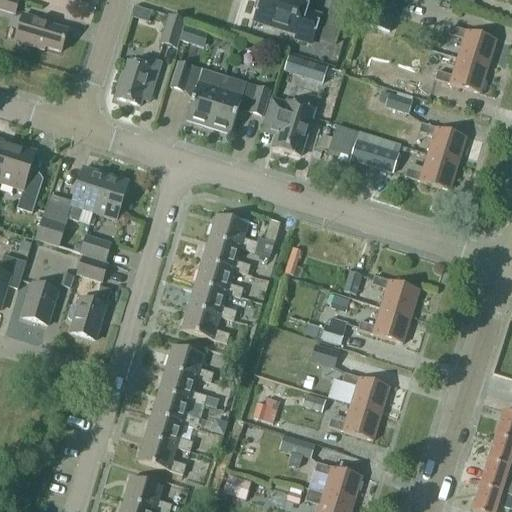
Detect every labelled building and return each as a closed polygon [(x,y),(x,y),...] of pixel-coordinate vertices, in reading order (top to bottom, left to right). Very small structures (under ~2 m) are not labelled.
[(0,0),(0,11),(15,16),(19,2),(10,0),(0,0)] [(261,0),(253,27),(310,45),(319,17),(305,13),(308,0),(307,0),(307,1),(303,0),(261,0)] [(332,0),(331,5),(346,10),(349,0),(332,0)] [(359,24),(389,33),(398,3),(388,0),(368,0),(368,2),(362,0),(360,0),(354,21),(360,22),(359,24)] [(45,49),(60,54),(67,32),(51,27),(52,25),(23,16),(15,43),(44,52),(45,49)] [(169,18),(160,45),(176,50),(184,23),(169,18)] [(463,41),(457,59),(487,69),(496,42),(451,28),(448,37),(463,41)] [(116,101),(139,108),(143,98),(149,100),(160,65),(141,59),(139,67),(127,63),(116,101)] [(487,69),(457,59),(452,77),(437,73),(434,82),(479,96),(487,69)] [(308,69),(288,63),(285,74),(304,80),(308,69)] [(186,122),(207,129),(223,78),(178,64),(170,90),(182,93),(183,92),(194,96),(186,122)] [(387,70),(383,85),(423,94),(426,78),(387,70)] [(223,78),(207,129),(230,136),(238,110),(250,113),(249,114),(261,118),(269,93),(223,78)] [(385,109),(408,115),(412,102),(388,95),(385,109)] [(261,134),(276,138),(272,150),(300,158),(314,113),(286,104),(286,106),(272,101),(261,134)] [(433,139),(427,157),(457,166),(466,139),(421,125),(418,134),(433,139)] [(332,141),(328,153),(351,160),(350,162),(392,175),(399,156),(398,156),(401,148),(359,135),(336,127),(332,141)] [(0,182),(11,147),(0,142),(0,182)] [(11,147),(0,182),(0,184),(22,192),(16,211),(31,216),(41,185),(26,180),(35,154),(11,147)] [(457,166),(427,157),(422,175),(407,170),(404,179),(449,193),(457,166)] [(93,215),(105,177),(83,170),(67,220),(78,224),(82,211),(93,215)] [(105,177),(93,215),(116,222),(128,184),(105,177)] [(216,216),(209,240),(240,249),(240,250),(254,254),(270,258),(274,244),(264,241),(259,239),(257,244),(243,240),(247,226),(216,216)] [(35,241),(58,249),(65,228),(42,220),(35,241)] [(80,255),(105,263),(110,246),(85,238),(80,255)] [(209,240),(202,263),(233,272),(247,277),(250,267),(236,263),(240,250),(240,249),(209,240)] [(0,309),(7,288),(17,292),(26,265),(3,258),(0,268),(0,309)] [(75,277),(102,285),(108,267),(81,259),(75,277)] [(202,263),(195,286),(226,295),(226,296),(240,300),(243,290),(229,286),(233,272),(202,263)] [(343,294),(356,298),(361,278),(348,274),(343,294)] [(386,292),(380,310),(410,319),(419,292),(374,278),(371,287),(386,292)] [(22,320),(47,328),(57,293),(32,286),(22,320)] [(195,286),(188,309),(219,318),(219,319),(233,323),(236,313),(222,309),(226,296),(226,295),(195,286)] [(68,321),(73,323),(69,335),(94,343),(105,308),(104,308),(107,299),(110,292),(99,289),(97,296),(92,295),(89,303),(80,300),(78,307),(73,306),(70,307),(67,318),(68,321)] [(188,309),(181,332),(227,346),(230,336),(215,331),(219,319),(219,318),(188,309)] [(410,319),(380,310),(375,328),(360,323),(357,332),(402,346),(410,319)] [(323,332),(321,340),(339,346),(340,346),(344,333),(344,332),(325,327),(323,332)] [(211,385),(214,375),(200,370),(204,357),(173,347),(166,371),(197,380),(211,385)] [(333,370),(338,352),(325,348),(324,353),(318,351),(314,364),(333,370)] [(158,394),(190,403),(204,408),(207,398),(193,393),(197,380),(166,371),(158,394)] [(356,389),(350,407),(380,416),(389,389),(344,375),(341,384),(356,389)] [(158,394),(152,417),(183,426),(197,431),(200,421),(186,417),(190,403),(158,394)] [(304,410),(323,416),(327,402),(308,396),(304,410)] [(258,405),(256,421),(277,424),(280,408),(258,405)] [(380,416),(350,407),(345,425),(330,420),(327,429),(372,443),(380,416)] [(511,415),(503,413),(495,439),(511,443),(511,415)] [(145,440),(176,450),(190,454),(193,444),(179,440),(183,426),(152,417),(145,440)] [(279,452),(310,461),(314,447),(284,438),(279,452)] [(511,443),(495,439),(487,464),(508,470),(511,458),(511,443)] [(176,450),(145,440),(138,463),(183,477),(186,467),(172,462),(176,450)] [(487,464),(480,489),(501,495),(504,497),(511,498),(511,471),(508,470),(487,464)] [(328,478),(323,496),(353,505),(361,479),(316,465),(314,474),(328,478)] [(250,502),(256,483),(233,475),(226,493),(250,502)] [(124,503),(154,511),(170,511),(172,506),(158,502),(162,488),(131,479),(124,503)] [(480,489),(472,511),(495,511),(497,507),(501,508),(511,511),(511,498),(504,497),(501,495),(480,489)] [(350,511),(353,505),(323,496),(308,491),(304,503),(319,508),(317,511),(350,511)] [(154,511),(124,503),(120,511),(154,511)]
